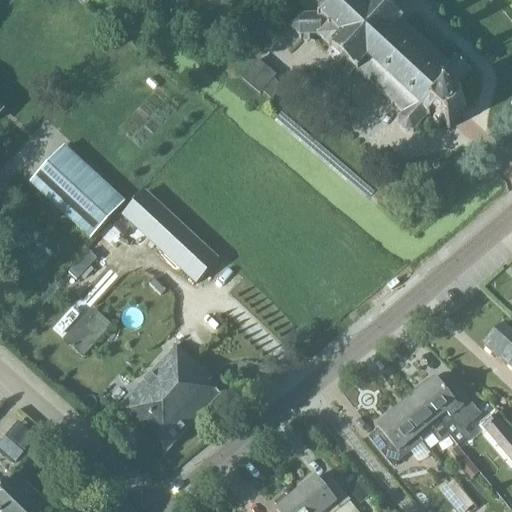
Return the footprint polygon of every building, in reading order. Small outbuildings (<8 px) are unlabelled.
[(457,62),(457,58),(455,58),(455,62),(450,67),(441,59),(442,57),(440,55),(438,57),(429,48),(431,46),(429,44),(426,46),(416,36),(418,34),(416,33),(414,34),(397,19),(402,14),(390,2),(392,0),(323,0),(321,2),(318,2),(318,5),(320,5),(321,17),(303,19),(299,15),(298,17),(298,20),(292,26),(289,26),(289,30),(293,30),(298,35),(298,39),(300,39),(300,37),(304,37),(304,45),(315,44),(314,37),(317,37),(317,40),(321,40),(334,51),(329,57),(352,78),(357,72),(369,84),(367,86),(370,88),(372,86),(381,94),(378,97),(381,99),(383,96),(393,105),(391,107),(393,110),(395,107),(405,116),(400,121),(401,130),(406,135),(414,134),(419,129),(420,130),(421,129),(420,128),(428,119),(438,129),(443,124),(449,129),(449,131),(451,131),(451,127),(457,121),(458,119),(463,114),(468,114),(468,111),(466,111),(460,105),(464,101),(454,91),(462,82),(463,83),(465,81),(464,80),(469,74),(472,74),(472,72),(468,72),(457,62)] [(256,62),(241,79),(258,95),(261,91),(272,101),(282,89),(272,80),(274,77),(256,62)] [(125,204),(53,137),(19,173),(92,240),(125,204)] [(145,195),(123,219),(197,286),(219,263),(145,195)] [(154,286),(154,266),(127,267),(127,287),(154,286)] [(170,277),(152,303),(193,333),(212,307),(170,277)] [(511,333),(503,325),(485,345),(511,368),(511,333)] [(212,382),(198,369),(177,350),(160,369),(119,414),(166,457),(220,397),(209,386),(212,382)] [(423,391),(416,397),(451,438),(458,447),(469,438),(461,429),(479,414),(453,382),(446,388),(443,384),(442,384),(441,382),(440,382),(438,381),(437,381),(435,380),(433,380),(431,381),(429,382),(427,383),(420,388),(423,391)] [(442,445),(451,438),(416,397),(413,393),(402,401),(406,405),(397,412),(423,443),(433,435),(442,445)] [(380,431),(370,439),(394,468),(413,452),(423,443),(397,412),(377,428),(380,431)] [(484,430),(503,453),(511,462),(511,438),(494,417),(488,422),(491,425),(484,430)] [(40,511),(46,507),(17,479),(0,496),(0,511),(40,511)] [(296,496),(309,511),(339,511),(351,503),(333,481),(323,489),(316,479),(296,496)] [(438,494),(453,511),(466,511),(472,508),(451,483),(438,494)] [(277,511),(309,511),(296,496),(289,501),(285,497),(275,505),(279,510),(277,511)]
